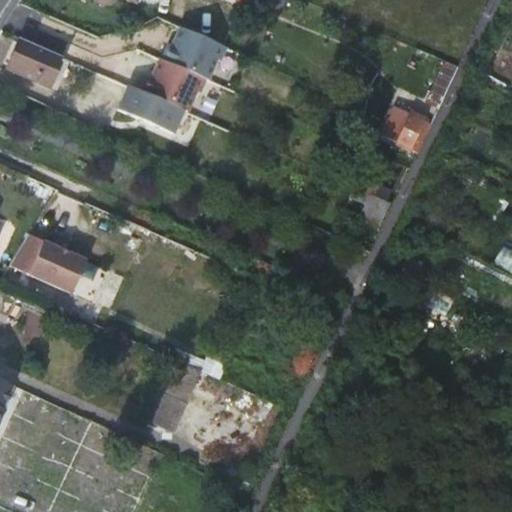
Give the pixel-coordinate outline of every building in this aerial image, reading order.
[(38,22),(29,43),(60,56),(69,36),(66,28),(45,19),(40,20),(38,22)] [(29,43),(19,39),(6,69),(49,88),(62,58),(60,56),(29,43)] [(431,122),(457,66),(441,59),(415,114),(431,122)] [(477,102),(499,114),(508,96),(486,84),(477,102)] [(129,87),(118,111),(173,135),(184,111),(129,87)] [(418,151),(431,122),(415,114),(403,108),(389,138),(418,151)] [(434,176),(458,188),(470,164),(446,151),(434,176)] [(393,204),(370,193),(361,212),(384,222),(393,204)] [(30,235),(11,266),(73,293),(88,261),(30,235)] [(494,263),(511,272),(511,247),(504,244),(494,263)] [(192,353),(188,364),(222,376),(226,365),(192,353)] [(164,357),(140,418),(177,433),(201,371),(164,357)] [(0,383),(0,412),(11,389),(0,383)]
